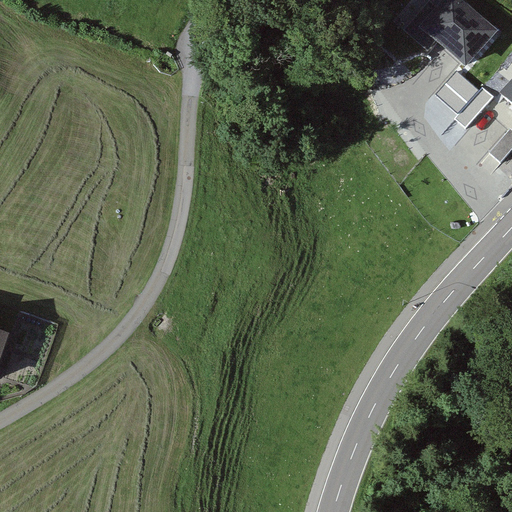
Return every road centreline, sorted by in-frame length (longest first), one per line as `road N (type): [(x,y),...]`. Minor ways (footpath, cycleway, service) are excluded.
road 1 (unclassified): [(0,425),(74,382),(141,309),(162,273),(183,186),(195,50),(222,0)]
road 2 (tertiary): [(511,228),(444,303),(382,390),(334,511)]
